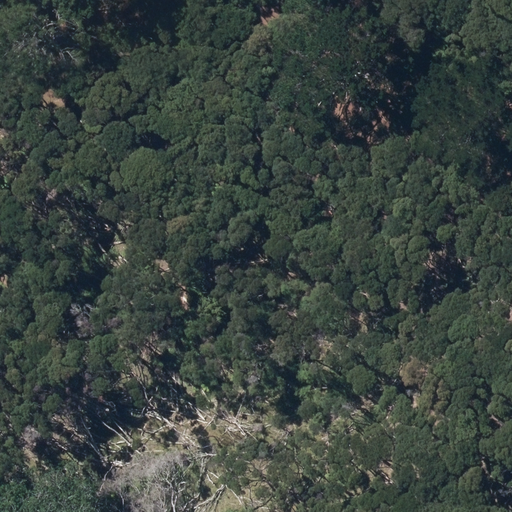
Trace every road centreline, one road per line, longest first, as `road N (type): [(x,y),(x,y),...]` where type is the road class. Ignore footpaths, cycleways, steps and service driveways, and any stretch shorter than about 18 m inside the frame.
road 1 (track): [(458,511),(394,398),(347,137),(198,14),(198,0)]
road 2 (track): [(198,14),(184,92),(80,105),(0,58)]
